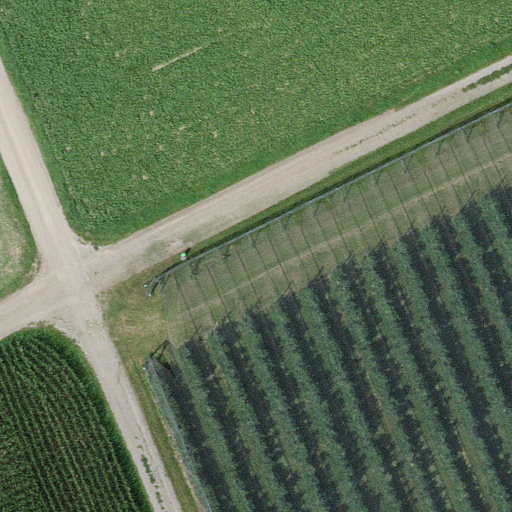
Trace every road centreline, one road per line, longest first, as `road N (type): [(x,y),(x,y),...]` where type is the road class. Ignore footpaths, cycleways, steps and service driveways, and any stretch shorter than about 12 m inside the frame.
road 1 (track): [(511,74),(0,324)]
road 2 (track): [(0,94),(170,511)]
